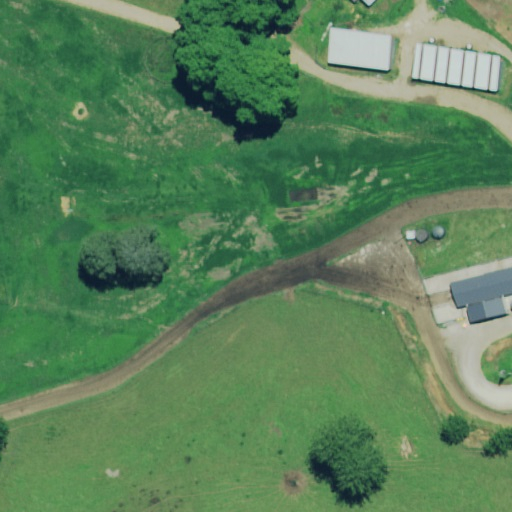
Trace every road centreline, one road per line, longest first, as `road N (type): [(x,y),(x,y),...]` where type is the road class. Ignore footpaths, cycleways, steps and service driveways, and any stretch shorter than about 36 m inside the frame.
road 1 (track): [(511,228),(261,263),(53,393),(0,406)]
road 2 (track): [(261,263),(299,282),(393,303),(422,322),(452,361),(479,365)]
